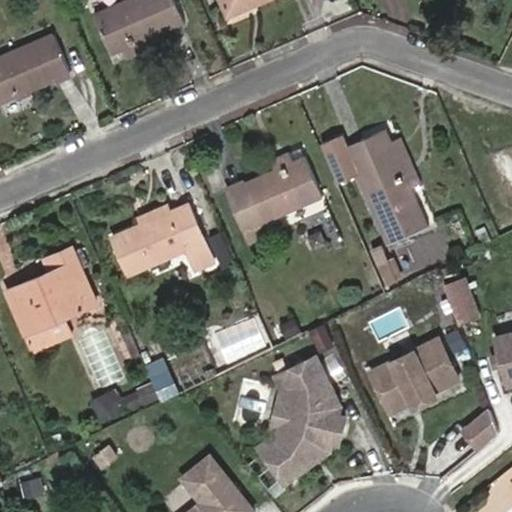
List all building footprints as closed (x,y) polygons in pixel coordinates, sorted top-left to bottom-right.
[(187,21),(177,0),(126,0),(96,13),(114,53),(125,48),(142,41),(187,21)] [(221,0),(229,17),(268,0),(221,0)] [(0,104),(73,72),(56,32),(0,55),(0,104)] [(129,58),(146,51),(142,41),(125,48),(129,58)] [(409,182),(393,144),(387,130),(347,148),(343,137),(322,145),(340,185),(359,177),(388,245),(429,227),(409,182)] [(409,182),(419,178),(402,140),(393,144),(409,182)] [(308,158),(304,149),(291,154),(295,163),(308,158)] [(248,183),(247,180),(228,188),(252,241),(269,234),(264,223),(324,197),(308,158),(295,163),(291,154),(291,153),(273,160),(277,170),(248,183)] [(174,209),(141,223),(113,235),(131,276),(188,251),(209,242),(191,202),(174,209)] [(171,203),(138,217),(141,223),(174,209),(171,203)] [(197,270),(216,262),(209,242),(188,251),(197,270)] [(55,256),(60,269),(51,272),(8,291),(26,334),(32,332),(33,332),(69,316),(99,303),(84,268),(93,264),(86,247),(77,251),(76,248),(55,256)] [(55,256),(46,260),(51,272),(60,269),(55,256)] [(400,279),(406,277),(397,256),(391,258),(400,279)] [(390,284),(400,279),(391,258),(380,262),(390,284)] [(455,326),(475,320),(461,282),(442,288),(455,326)] [(38,348),(75,333),(69,316),(33,332),(32,332),(38,348)] [(511,381),(511,330),(491,336),(496,355),(498,364),(504,384),(511,381)] [(457,380),(437,339),(369,372),(388,413),(410,403),(412,407),(434,397),(432,392),(457,380)] [(492,366),(498,364),(496,355),(489,356),(492,366)] [(170,377),(175,374),(168,356),(150,363),(157,381),(170,377)] [(338,407),(314,358),(280,374),(293,399),(285,434),(261,452),(279,478),(314,454),(317,458),(326,451),(329,442),(336,443),(343,417),(336,416),(338,407)] [(268,440),(257,447),(261,452),(285,434),(293,399),(280,374),(275,376),(281,389),(268,440)] [(161,398),(176,392),(170,377),(157,381),(154,383),(161,398)] [(146,406),(161,398),(154,383),(140,389),(146,406)] [(106,429),(134,416),(126,394),(123,386),(95,396),(106,429)] [(148,409),(146,406),(140,389),(126,394),(134,416),(148,409)] [(473,449),(493,433),(485,412),(460,432),(473,449)] [(279,478),(282,483),(317,458),(314,454),(279,478)] [(250,511),(206,456),(178,479),(197,504),(186,511),(250,511)] [(41,493),(39,480),(20,483),(23,497),(41,493)]
